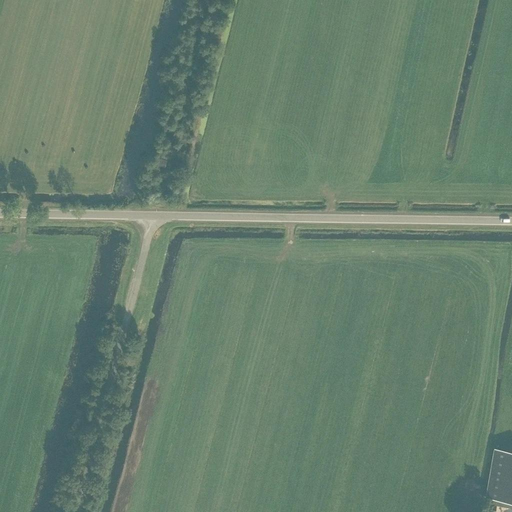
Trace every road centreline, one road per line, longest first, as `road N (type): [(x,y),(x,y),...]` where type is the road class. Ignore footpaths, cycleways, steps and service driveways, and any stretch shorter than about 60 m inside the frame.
road 1 (unclassified): [(151,216),(511,223)]
road 2 (unclassified): [(151,216),(76,511)]
road 3 (unclassified): [(0,214),(151,216)]
